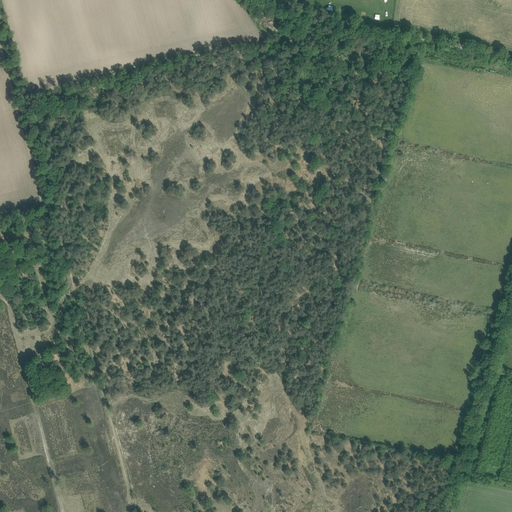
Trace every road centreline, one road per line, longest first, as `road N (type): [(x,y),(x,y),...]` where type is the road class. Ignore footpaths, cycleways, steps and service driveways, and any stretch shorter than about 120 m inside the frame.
road 1 (track): [(0,25),(130,495)]
road 2 (track): [(511,59),(249,0)]
road 3 (track): [(511,291),(447,511)]
